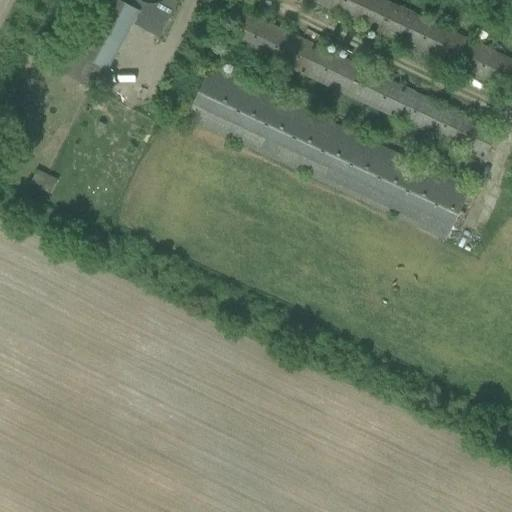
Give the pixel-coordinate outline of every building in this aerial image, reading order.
[(107,70),(138,11),(118,0),(82,0),(47,65),(89,88),(100,67),(107,70)] [(311,0),(511,94),(511,61),(384,0),(311,0)] [(240,10),(226,39),(484,160),(497,130),(240,10)] [(470,187),(210,65),(185,118),(445,240),(470,187)] [(35,168),(28,183),(49,194),(57,179),(35,168)]
